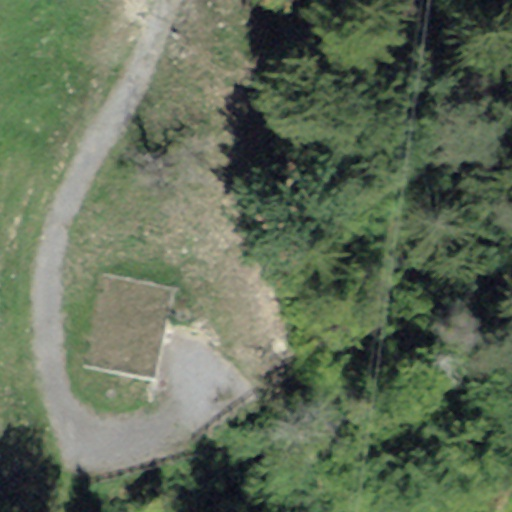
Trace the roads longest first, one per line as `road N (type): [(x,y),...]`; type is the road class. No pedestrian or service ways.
road 1 (track): [(63,431),(40,339),(56,201),(160,0)]
road 2 (track): [(63,431),(111,452),(165,442),(178,352)]
